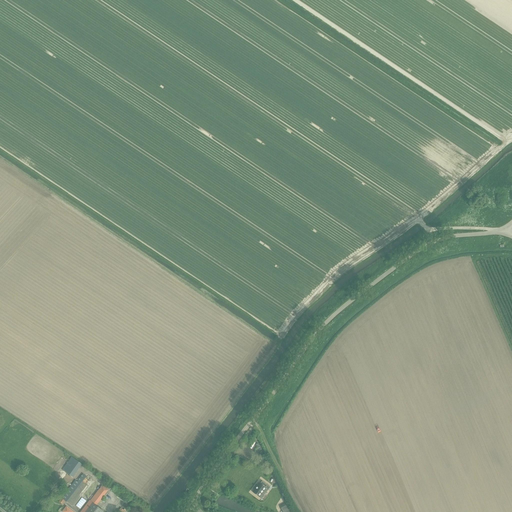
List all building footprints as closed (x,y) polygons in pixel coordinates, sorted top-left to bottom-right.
[(81,464),(71,457),(62,470),(72,477),(81,464)] [(70,487),(61,498),(59,501),(62,504),(65,501),(72,506),(80,496),(79,495),(87,485),(82,482),(86,476),(83,474),(77,481),(75,480),(70,487)] [(259,482),(252,492),(259,497),(260,498),(262,498),(270,487),(262,481),(260,483),(259,482)] [(102,511),(103,511),(96,505),(109,489),(103,485),(90,501),(90,500),(80,511),(73,511),(66,506),(62,511),(102,511)] [(288,502),(280,506),(282,510),(282,511),(284,511),(291,508),(290,506),(288,502)]
